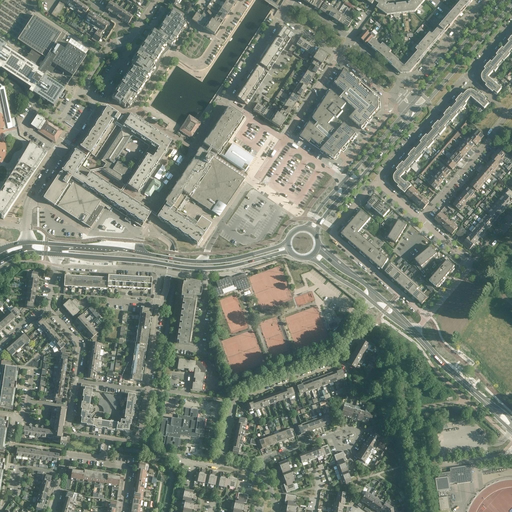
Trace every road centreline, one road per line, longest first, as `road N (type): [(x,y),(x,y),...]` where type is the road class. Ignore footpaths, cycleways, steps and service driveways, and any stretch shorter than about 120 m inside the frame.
road 1 (residential): [(221,461),(234,397),(336,357),(371,300)]
road 2 (tertiary): [(55,254),(208,268),(289,252)]
road 3 (residential): [(376,180),(332,236),(425,317)]
road 4 (residential): [(284,139),(224,101),(280,16)]
road 5 (unclassified): [(25,226),(30,198),(92,97)]
road 6 (tertiary): [(417,112),(511,3)]
road 7 (residential): [(376,180),(467,76)]
road 8 (residential): [(421,218),(511,114)]
road 9 (tertiary): [(502,0),(414,102)]
road 10 (residential): [(134,109),(169,56),(198,63),(216,40)]
